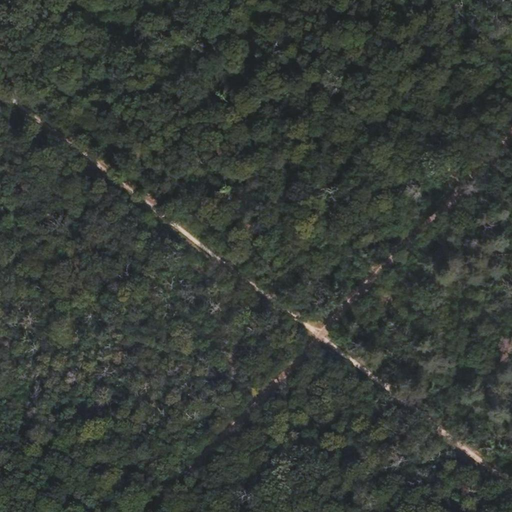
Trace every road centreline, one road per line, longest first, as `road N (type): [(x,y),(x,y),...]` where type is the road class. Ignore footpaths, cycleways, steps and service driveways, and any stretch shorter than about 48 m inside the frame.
road 1 (track): [(0,84),(511,486)]
road 2 (track): [(150,511),(511,139)]
